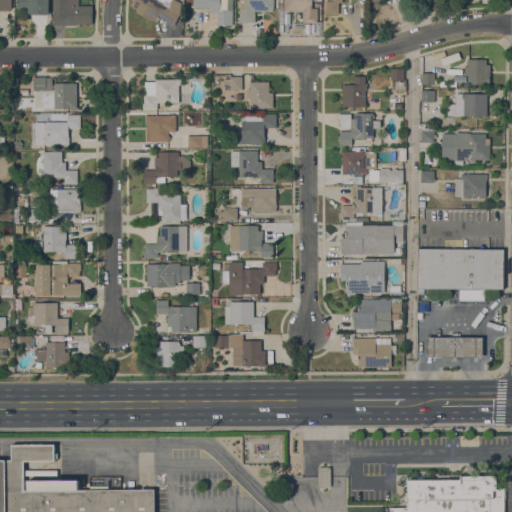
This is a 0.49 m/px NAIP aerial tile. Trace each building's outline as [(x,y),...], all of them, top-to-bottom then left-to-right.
[(0,0),(11,0),(11,9),(0,9),(0,0)] [(48,0),(48,15),(27,15),(27,9),(16,9),(16,0),(48,0)] [(52,0),(78,0),(78,6),(92,6),(92,24),(77,24),(77,25),(52,26),(52,0)] [(173,26),(159,18),(157,22),(154,21),(148,18),(147,18),(135,12),(137,9),(130,6),(133,0),(176,0),(180,2),(180,12),(173,26)] [(232,0),(232,25),(217,25),(217,13),(208,13),(208,7),(193,7),(193,0),(232,0)] [(273,0),(273,9),(272,9),(272,11),(254,11),(254,23),(251,23),(251,22),(239,22),(239,8),(245,8),(245,0),(273,0)] [(311,0),(311,8),(317,8),(317,23),(302,23),(302,11),(286,11),(286,10),(282,10),(282,7),(283,7),(283,0),(311,0)] [(333,0),(342,0),(342,3),(338,2),(338,14),(324,14),(325,1),(333,1),(333,0)] [(440,59),(458,52),(460,59),(443,66),(440,59)] [(490,79),(467,79),(467,74),(464,74),(464,66),(467,66),(467,63),(466,63),(466,61),(467,61),(467,59),(486,59),(486,64),(490,64),(490,79)] [(403,68),(403,79),(406,79),(405,93),(394,92),(394,91),(392,91),(392,80),(390,80),(390,68),(403,68)] [(421,84),(421,73),(434,73),(434,84),(421,84)] [(241,90),(230,90),(230,76),(241,76),(241,90)] [(341,107),(341,85),(353,84),(353,76),(365,76),(365,84),(366,84),(366,90),(365,90),(365,107),(341,107)] [(34,90),(34,77),(53,78),(52,91),(45,91),(34,90)] [(180,85),(178,85),(179,102),(157,102),(157,109),(142,110),(142,103),(143,103),(143,95),(144,95),(144,82),(155,81),(155,79),(180,79),(180,85)] [(250,108),(250,98),(246,98),(246,89),(250,89),(250,81),(268,81),(268,93),(272,93),(272,108),(250,108)] [(76,105),(72,105),(72,108),(54,108),(54,83),(76,83),(76,93),(76,105)] [(0,88),(8,87),(10,98),(0,99),(0,88)] [(434,99),(434,102),(420,102),(421,90),(434,90),(434,99)] [(487,94),(486,116),(447,115),(447,104),(455,104),(456,93),(487,94)] [(352,139),(352,136),(351,136),(351,145),(339,145),(339,131),(350,131),(350,127),(338,128),(338,114),(350,114),(350,118),(354,118),(354,113),(372,113),(372,115),(374,115),(374,118),(372,118),(372,120),(379,120),(379,128),(372,128),(373,138),(352,139)] [(68,129),(68,145),(43,145),(43,144),(34,144),(34,122),(45,122),(45,121),(54,121),(55,116),(67,116),(67,114),(80,114),(80,129),(68,129)] [(263,121),(263,114),(275,114),(276,128),(264,128),(264,144),(239,144),(239,139),(239,138),(243,138),(243,121),(263,121)] [(175,132),(168,132),(168,136),(169,136),(169,139),(168,139),(168,141),(146,141),(145,115),(175,115),(175,132)] [(434,129),(433,134),(436,134),(435,138),(433,138),(433,142),(420,142),(420,128),(424,129),(434,129)] [(455,132),(467,132),(467,134),(485,134),(485,144),(489,144),(489,160),(455,160),(455,158),(442,158),(442,133),(455,134),(455,132)] [(207,147),(206,147),(206,148),(200,148),(200,147),(187,147),(187,136),(207,135),(207,147)] [(365,151),(373,151),(373,153),(375,153),(375,169),(373,169),(373,170),(370,170),(370,169),(367,169),(367,174),(330,175),(330,168),(341,168),(341,151),(351,151),(351,147),(365,147),(365,151)] [(67,184),(67,183),(64,183),(64,177),(43,178),(42,172),(34,172),(33,152),(42,152),(61,151),(61,162),(65,162),(65,170),(77,170),(77,184),(67,184)] [(259,183),(259,177),(238,177),(238,166),(230,166),(230,151),(257,151),(257,161),(261,161),(261,169),(273,169),(273,183),(259,183)] [(190,170),(181,169),(181,170),(177,170),(177,177),(165,176),(164,183),(155,183),(155,184),(143,184),(143,170),(155,170),(155,165),(154,165),(154,157),(158,157),(158,152),(178,152),(178,156),(183,156),(190,161),(190,170)] [(403,182),(402,182),(402,185),(380,185),(380,182),(378,182),(378,170),(380,170),(380,169),(389,168),(389,170),(392,170),(392,168),(396,168),(396,170),(403,170),(403,182)] [(420,182),(420,170),(433,171),(433,183),(420,182)] [(378,181),(368,181),(368,173),(378,173),(378,181)] [(463,197),(463,196),(454,196),(454,178),(460,179),(460,174),(485,174),(485,197),(463,197)] [(58,187),(58,189),(80,189),(80,212),(55,212),(55,208),(50,208),(50,187),(50,186),(58,186),(58,187)] [(381,213),(357,213),(353,213),(353,220),(339,220),(339,212),(340,212),(340,206),(351,206),(351,198),(355,198),(355,192),(354,192),(354,186),(360,186),(360,187),(381,187),(381,213)] [(159,194),(180,194),(180,204),(186,204),(186,220),(180,220),(173,220),(173,221),(171,221),(171,220),(165,220),(165,221),(162,221),(162,220),(161,220),(161,217),(161,215),(157,215),(157,202),(145,202),(146,188),(159,188),(159,194)] [(251,211),(251,207),(241,207),(241,198),(241,188),(275,188),(275,204),(276,204),(276,211),(251,211)] [(223,220),(223,208),(236,208),(236,220),(223,220)] [(14,224),(13,209),(18,209),(18,221),(24,221),(24,224),(14,224)] [(27,209),(40,209),(40,214),(49,214),(49,219),(53,219),(53,223),(44,223),(44,218),(41,218),(41,221),(27,221),(27,209)] [(402,223),(404,223),(404,225),(402,225),(403,242),(393,242),(394,254),(340,254),(340,238),(345,238),(345,225),(392,225),(392,221),(402,221),(402,223)] [(22,233),(14,233),(15,225),(23,225),(22,233)] [(230,225),(257,226),(257,231),(261,231),(261,243),(272,244),(272,257),(260,257),(260,251),(229,250),(230,225)] [(62,231),(65,231),(66,244),(77,244),(77,258),(64,258),(64,252),(60,252),(60,251),(43,251),(43,238),(41,238),(41,234),(43,234),(43,231),(41,231),(41,228),(43,228),(43,226),(62,226),(62,231)] [(157,251),(157,258),(143,258),(143,250),(144,250),(144,244),(156,244),(156,236),(159,236),(159,226),(186,226),(187,251),(157,251)] [(459,289),(423,289),(417,289),(417,249),(503,249),(503,289),(485,289),(459,289)] [(353,293),(353,296),(348,296),(348,293),(345,293),(345,280),(340,280),(340,264),(360,264),(360,261),(384,261),(384,293),(353,293)] [(63,295),(36,295),(36,291),(34,291),(34,286),(36,286),(36,274),(35,274),(35,268),(36,268),(36,264),(65,264),(65,263),(80,262),(80,270),(79,270),(79,277),(67,277),(67,279),(69,279),(69,283),(80,283),(80,295),(63,295)] [(228,262),(242,262),(242,269),(259,269),(259,268),(262,268),(262,262),(276,262),(276,269),(275,269),(275,275),(273,275),(273,277),(263,277),(263,283),(260,283),(260,294),(242,294),(242,295),(228,295),(228,262)] [(168,286),(146,286),(146,264),(168,264),(168,263),(179,263),(179,265),(189,265),(189,280),(179,280),(179,283),(174,283),(174,286),(168,286)] [(0,295),(0,283),(12,284),(12,295),(0,295)] [(186,294),(186,283),(199,283),(199,294),(186,294)] [(400,292),(403,292),(404,296),(389,296),(389,292),(390,292),(390,286),(400,285),(400,292)] [(485,289),(485,301),(459,301),(459,289),(485,289)] [(353,312),(357,312),(357,299),(380,299),(380,298),(388,298),(388,299),(390,299),(390,297),(401,297),(401,312),(390,312),(390,313),(398,313),(398,320),(390,320),(390,331),(372,332),(372,328),(353,329),(353,312)] [(155,314),(155,300),(168,300),(168,306),(196,306),(196,331),(171,332),(171,331),(167,331),(167,326),(166,326),(166,317),(167,317),(167,314),(155,314)] [(253,301),(253,317),(264,317),(264,331),(263,331),(263,334),(252,334),(252,324),(251,324),(251,325),(246,325),(246,324),(224,324),(224,306),(228,306),(228,301),(231,301),(231,302),(253,301)] [(56,332),(56,325),(27,325),(27,308),(32,308),(32,302),(57,302),(57,318),(68,318),(68,332),(56,332)] [(428,312),(418,312),(418,302),(429,302),(428,312)] [(211,335),(211,321),(214,321),(214,326),(222,326),(222,335),(211,335)] [(192,347),(192,336),(205,335),(206,347),(192,347)] [(242,335),(242,340),(261,340),(261,350),(264,350),(265,366),(232,366),(232,347),(210,347),(210,335),(211,335),(222,335),(242,335)] [(0,336),(6,336),(6,338),(10,338),(10,348),(0,348),(0,336)] [(18,348),(18,336),(31,336),(32,348),(18,348)] [(426,357),(426,337),(482,337),(482,357),(426,357)] [(353,355),(353,338),(390,338),(390,344),(391,344),(391,345),(395,345),(395,354),(391,354),(391,367),(358,367),(358,355),(353,355)] [(156,367),(156,355),(155,355),(155,345),(159,345),(159,341),(178,341),(178,343),(179,343),(179,346),(183,346),(183,357),(178,357),(178,366),(156,367)] [(69,368),(63,368),(63,367),(46,367),(46,361),(39,361),(39,349),(46,349),(46,347),(44,347),(44,344),(46,344),(46,342),(65,342),(65,352),(69,352),(69,368)] [(0,511),(0,460),(11,460),(10,444),(54,444),(54,446),(57,446),(57,451),(54,451),(55,461),(24,461),(24,463),(56,462),(56,467),(24,467),(24,490),(27,490),(27,480),(78,480),(78,489),(154,489),(154,511),(0,511)] [(407,508),(407,480),(459,479),(459,474),(461,474),(461,476),(466,476),(466,464),(472,464),(472,475),(496,475),(496,488),(505,488),(505,500),(504,500),(504,511),(388,511),(389,508),(407,508)] [(330,487),(318,487),(318,467),(330,467),(330,487)]
